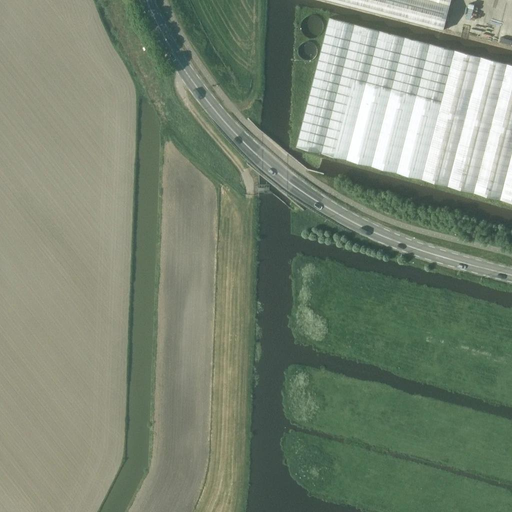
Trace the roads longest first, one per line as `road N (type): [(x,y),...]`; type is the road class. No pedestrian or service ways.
road 1 (primary): [(511,272),(425,250),(312,198),(211,107),(146,0)]
road 2 (track): [(178,62),(183,95),(237,164),(249,197)]
